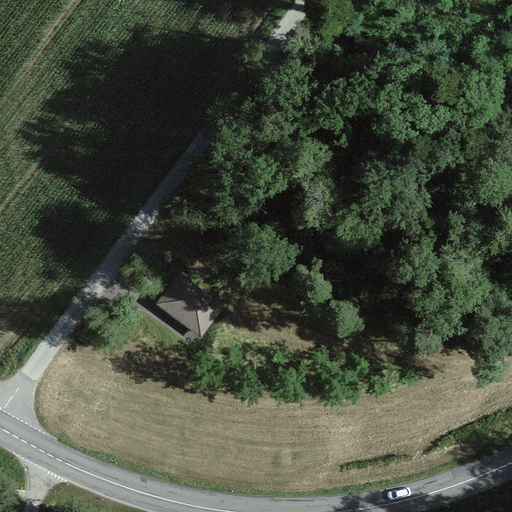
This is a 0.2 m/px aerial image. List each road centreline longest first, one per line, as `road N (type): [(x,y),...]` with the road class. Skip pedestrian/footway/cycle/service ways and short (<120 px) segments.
road 1 (secondary): [(0,427),(119,485),(231,511)]
road 2 (secondary): [(333,511),(441,490),(511,462)]
